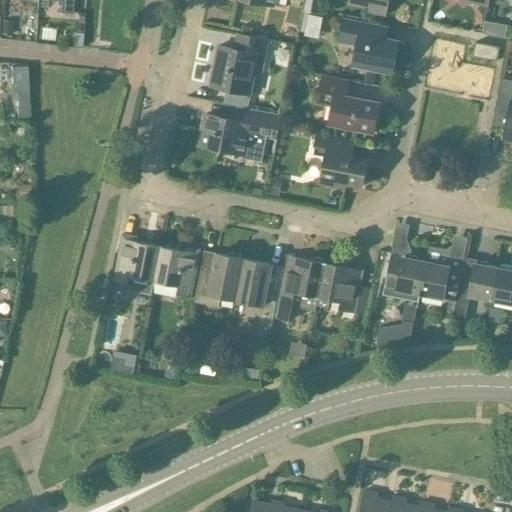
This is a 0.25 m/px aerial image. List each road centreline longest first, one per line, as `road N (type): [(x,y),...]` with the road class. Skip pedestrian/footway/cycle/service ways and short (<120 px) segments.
road 1 (tertiary): [(511,388),(407,389),(353,401),(202,462)]
road 2 (residential): [(395,194),(352,223),(148,182)]
road 3 (residential): [(148,182),(195,0)]
road 4 (residential): [(395,194),(427,27)]
road 5 (tertiary): [(202,462),(74,511)]
